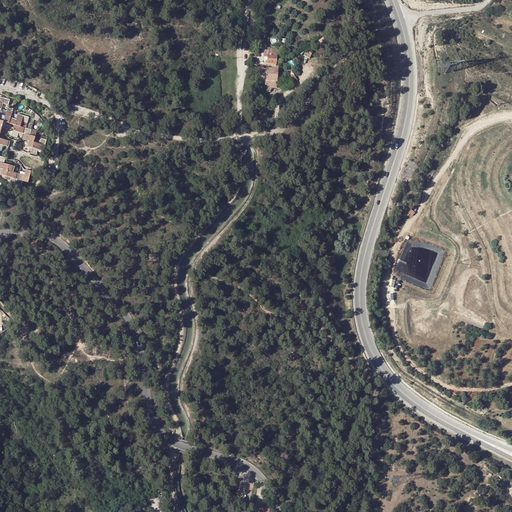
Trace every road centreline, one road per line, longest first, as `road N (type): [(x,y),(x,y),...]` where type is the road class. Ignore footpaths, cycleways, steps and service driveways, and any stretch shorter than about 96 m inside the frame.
road 1 (tertiary): [(465,432),(398,390),(366,341),(360,286),(407,127),(411,72),(392,0)]
road 2 (tertiary): [(278,511),(250,466),(176,444),(158,429),(133,326),(73,255),(37,230),(0,233)]
road 3 (unclassified): [(48,102),(140,133),(228,138),(279,130),(342,60)]
road 4 (track): [(242,133),(236,49),(248,0)]
